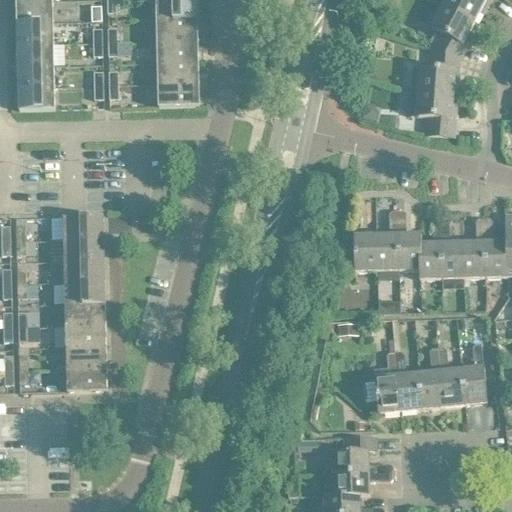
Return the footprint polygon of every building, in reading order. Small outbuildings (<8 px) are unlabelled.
[(156,22),(192,21),(191,0),(174,0),(156,0),(156,22)] [(446,0),(443,7),(474,24),(482,8),(486,10),(490,0),(446,0)] [(116,15),(116,1),(107,2),(107,15),(116,15)] [(52,3),(16,4),(17,25),(52,24),(52,3)] [(440,33),(430,51),(460,59),(469,42),(465,40),(474,24),(443,7),(432,28),(440,33)] [(101,23),(101,8),(91,8),(91,23),(101,23)] [(157,44),(192,43),(192,21),(156,22),(157,44)] [(52,24),(17,25),(17,47),(53,46),(52,24)] [(93,45),(102,45),(101,31),(93,31),(93,45)] [(116,31),(107,31),(108,45),(117,45),(116,31)] [(157,65),(193,64),(192,43),(157,44),(157,65)] [(102,45),(93,45),(93,59),(102,58),(102,45)] [(117,45),(108,45),(108,58),(117,58),(117,45)] [(65,46),(53,46),(17,47),(18,68),(53,68),(65,67),(65,46)] [(458,78),(460,59),(430,51),(429,70),(413,69),(411,93),(453,96),(454,77),(458,78)] [(158,87),(193,86),(193,64),(157,65),(158,87)] [(53,68),(18,68),(18,90),(54,89),(53,68)] [(94,75),(94,88),(103,88),(102,74),(94,75)] [(109,88),(118,88),(117,74),(108,74),(109,88)] [(194,109),(193,86),(158,87),(158,109),(194,109)] [(390,87),(389,112),(398,112),(399,87),(390,87)] [(103,88),(94,88),(94,102),(103,102),(103,88)] [(109,88),(109,102),(118,101),(118,88),(109,88)] [(54,89),(18,90),(19,113),(54,112),(54,89)] [(451,114),(453,96),(411,93),(409,117),(425,119),(424,136),(454,138),(456,115),(451,114)] [(377,273),(398,273),(397,213),(393,213),(388,217),(389,238),(376,238),(377,273)] [(398,273),(419,272),(420,272),(419,246),(420,246),(420,236),(406,237),(405,216),(402,213),(397,213),(398,273)] [(62,241),(98,240),(97,218),(61,219),(62,241)] [(475,244),(463,244),(463,281),(485,280),(484,220),(478,221),(475,223),(475,244)] [(489,220),(484,220),(485,280),(507,280),(507,270),(506,270),(506,243),(505,243),(493,243),(492,223),(489,220)] [(419,282),(442,281),(441,221),(435,222),(432,224),(432,245),(420,246),(419,246),(420,272),(419,272),(419,282)] [(446,221),(441,221),(442,281),(463,281),(463,244),(449,245),(449,224),(446,221)] [(0,236),(0,243),(9,242),(9,228),(0,228),(0,236)] [(15,242),(24,242),(23,228),(15,228),(15,242)] [(355,274),(377,273),(376,238),(354,238),(351,234),(345,234),(346,251),(354,251),(355,274)] [(63,263),(98,262),(98,240),(62,241),(63,263)] [(9,242),(0,243),(1,257),(9,257),(9,242)] [(24,242),(15,242),(15,257),(24,257),(24,242)] [(63,284),(99,283),(98,262),(63,263),(63,284)] [(10,286),(10,271),(1,271),(1,286),(10,286)] [(16,285),(25,285),(25,271),(16,271),(16,285)] [(64,306),(100,305),(99,283),(63,284),(64,306)] [(25,285),(16,285),(16,300),(25,300),(25,285)] [(10,286),(1,286),(1,300),(10,300),(10,286)] [(64,328),(100,327),(100,305),(64,306),(64,328)] [(11,329),(11,314),(2,315),(2,330),(11,329)] [(17,329),(26,328),(25,314),(17,314),(17,329)] [(358,336),(358,325),(337,326),(337,337),(358,336)] [(65,349),(101,349),(100,327),(64,328),(65,349)] [(26,328),(17,329),(17,343),(26,343),(26,328)] [(11,329),(2,330),(2,344),(11,343),(11,329)] [(461,372),(464,408),(487,405),(483,370),(480,346),(474,346),(472,350),(474,370),(461,372)] [(65,371),(101,370),(101,349),(65,349),(65,371)] [(464,408),(461,372),(448,373),(446,352),(443,349),(437,350),(443,410),(464,408)] [(418,376),(422,412),(443,410),(437,350),(431,350),(428,354),(431,375),(418,376)] [(422,412),(418,376),(405,377),(403,356),(399,353),(394,354),(400,414),(422,412)] [(400,414),(394,354),(389,355),(386,358),(388,379),(374,380),(378,416),(400,414)] [(18,358),(18,372),(27,372),(26,357),(18,358)] [(3,373),(12,372),(11,358),(3,358),(3,373)] [(102,393),(101,370),(65,371),(66,393),(102,393)] [(12,372),(3,373),(4,387),(12,387),(12,372)] [(27,372),(18,372),(19,387),(27,386),(27,372)] [(42,436),(58,437),(59,419),(43,419),(42,436)] [(363,431),(362,423),(354,423),(355,431),(363,431)] [(332,476),(392,475),(392,470),(389,466),(368,466),(368,454),(376,453),(376,440),(344,441),(344,454),(331,454),(332,476)] [(392,475),(332,476),(333,497),(332,498),(359,497),(359,499),(369,499),(369,484),(389,484),(392,481),(392,475)] [(323,511),(382,511),(381,510),(359,510),(359,499),(359,497),(332,498),(333,497),(323,497),(323,511)]
